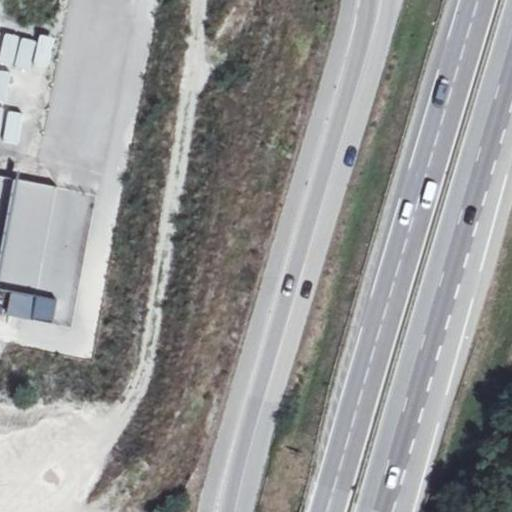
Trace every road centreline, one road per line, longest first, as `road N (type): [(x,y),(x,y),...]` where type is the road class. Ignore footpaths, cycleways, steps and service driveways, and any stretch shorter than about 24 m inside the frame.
road 1 (motorway): [(479,0),(328,511)]
road 2 (unclassified): [(381,0),(234,511)]
road 3 (motorway): [(384,511),(511,66)]
